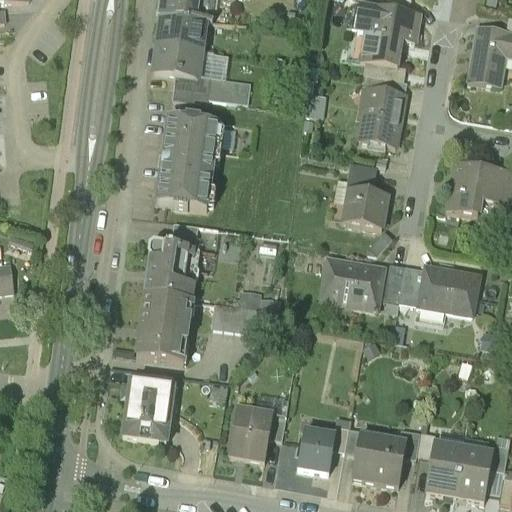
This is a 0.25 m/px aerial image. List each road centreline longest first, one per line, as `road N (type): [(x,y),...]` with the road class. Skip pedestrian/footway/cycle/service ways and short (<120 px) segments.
road 1 (residential): [(54,409),(86,385),(139,0)]
road 2 (residential): [(88,168),(19,147),(15,54),(60,0)]
road 3 (tertiary): [(57,395),(88,168)]
road 4 (residential): [(46,476),(256,511)]
road 5 (tertiary): [(88,168),(101,141),(115,0)]
road 6 (tertiary): [(105,0),(81,138),(88,168)]
